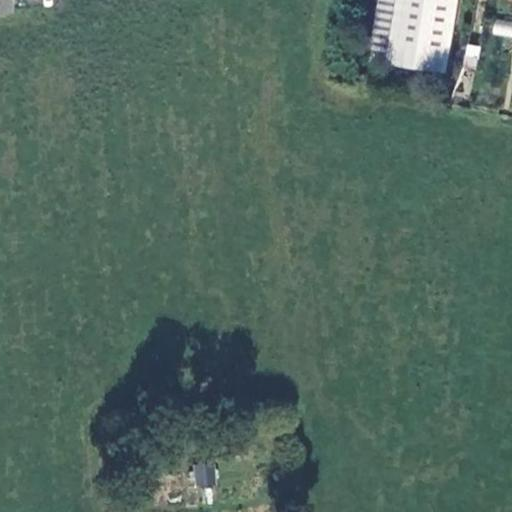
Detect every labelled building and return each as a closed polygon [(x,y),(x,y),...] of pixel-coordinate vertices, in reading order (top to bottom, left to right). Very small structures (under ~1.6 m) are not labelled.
[(0,0),(0,13),(9,13),(7,0),(0,0)] [(388,63),(398,0),(382,0),(372,61),(388,63)] [(460,0),(398,0),(388,63),(448,73),(460,0)] [(468,55),(465,68),(478,71),(481,58),(468,55)] [(195,485),(213,486),(213,465),(195,464),(195,485)]
